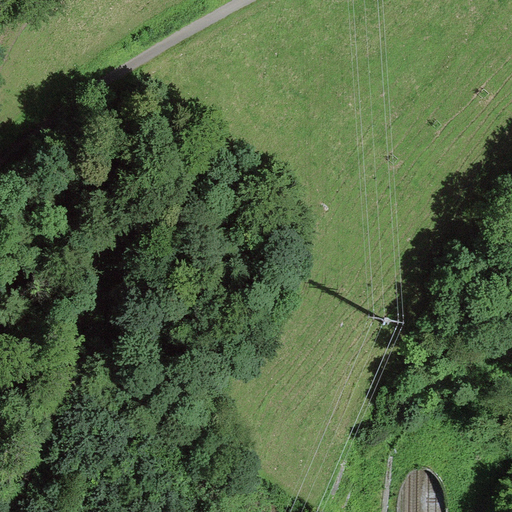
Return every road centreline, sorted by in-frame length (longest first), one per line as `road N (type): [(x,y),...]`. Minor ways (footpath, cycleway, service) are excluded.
road 1 (track): [(125,65),(83,323),(8,511)]
road 2 (track): [(125,65),(0,159)]
road 3 (track): [(245,0),(125,65)]
